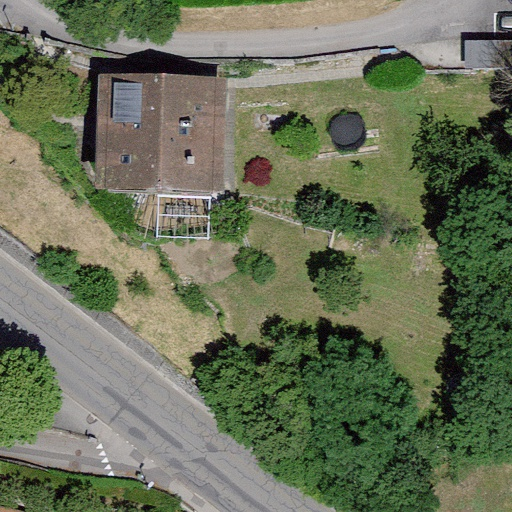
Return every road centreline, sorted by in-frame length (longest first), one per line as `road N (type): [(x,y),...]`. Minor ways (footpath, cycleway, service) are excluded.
road 1 (residential): [(33,0),(146,40),(229,46),(361,37),(447,0)]
road 2 (tertiary): [(217,462),(0,294)]
road 3 (residential): [(0,440),(187,471),(217,462)]
